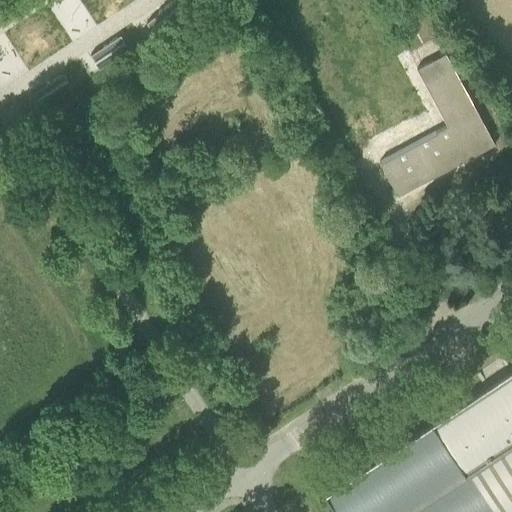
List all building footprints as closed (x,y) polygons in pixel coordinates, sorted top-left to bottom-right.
[(184,11),(175,0),(172,0),(146,22),(156,34),(184,11)] [(130,47),(120,34),(90,54),(99,68),(130,47)] [(446,51),(417,66),(449,124),(380,162),(397,194),(495,143),(485,125),(489,123),(487,119),(483,121),(446,51)] [(72,85),(63,72),(33,92),(42,105),(72,85)] [(511,184),(480,206),(505,244),(511,239),(511,184)] [(511,511),(511,367),(324,493),(336,511),(511,511)]
